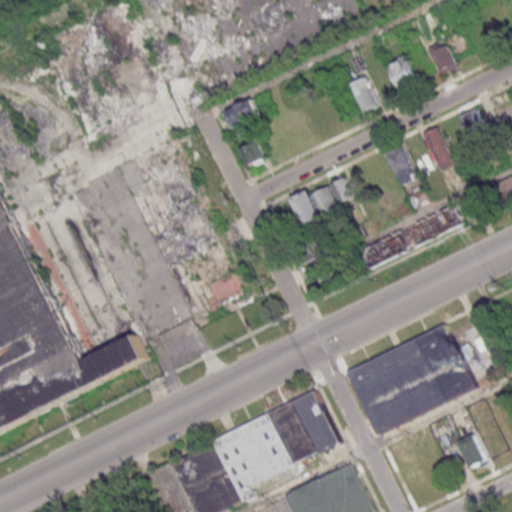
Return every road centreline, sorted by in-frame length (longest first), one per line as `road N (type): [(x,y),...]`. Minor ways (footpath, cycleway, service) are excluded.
road 1 (tertiary): [(0,500),(511,246)]
road 2 (residential): [(396,511),(202,117)]
road 3 (residential): [(511,64),(241,200)]
